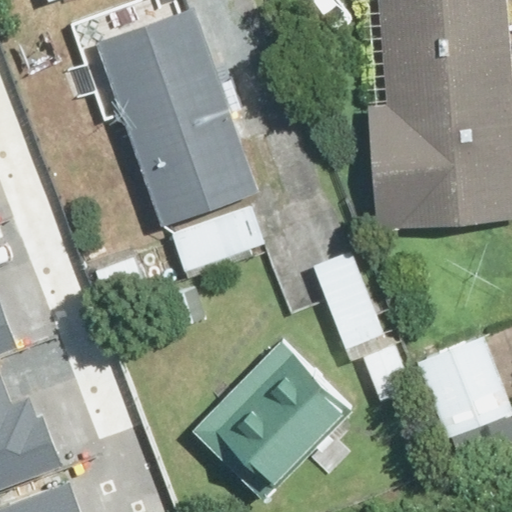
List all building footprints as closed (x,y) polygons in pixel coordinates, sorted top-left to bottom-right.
[(387,227),(511,218),(511,0),(388,0),(396,103),(378,104),(387,227)] [(171,225),(270,189),(205,5),(107,39),(171,225)] [(421,390),(362,247),(321,264),(380,407),(421,390)] [(0,334),(28,325),(9,270),(0,273),(0,334)] [(511,380),(490,329),(425,358),(473,469),(511,451),(511,380)] [(273,500),(367,406),(291,332),(258,365),(260,367),(200,428),(273,500)] [(4,363),(0,364),(0,469),(75,444),(56,390),(44,394),(38,377),(12,386),(4,363)] [(88,511),(70,463),(0,488),(0,511),(88,511)]
